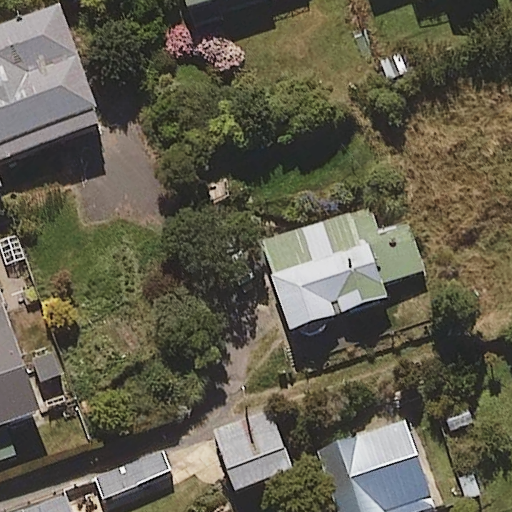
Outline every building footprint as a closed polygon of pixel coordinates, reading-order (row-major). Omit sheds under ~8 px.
[(187,0),(190,9),(218,0),(187,0)] [(0,164),(106,125),(60,5),(0,28),(0,190),(5,189),(0,175),(0,164)] [(377,230),(370,208),(263,243),(291,330),(390,298),(386,285),(425,272),(408,220),(377,230)] [(25,361),(0,289),(0,462),(19,455),(9,426),(72,404),(54,351),(25,361)] [(294,470),(273,410),(214,431),(236,491),(294,470)] [(423,511),(438,507),(408,419),(319,450),(339,511),(423,511)] [(173,472),(164,450),(96,476),(104,499),(173,472)] [(75,511),(68,493),(18,511),(75,511)]
